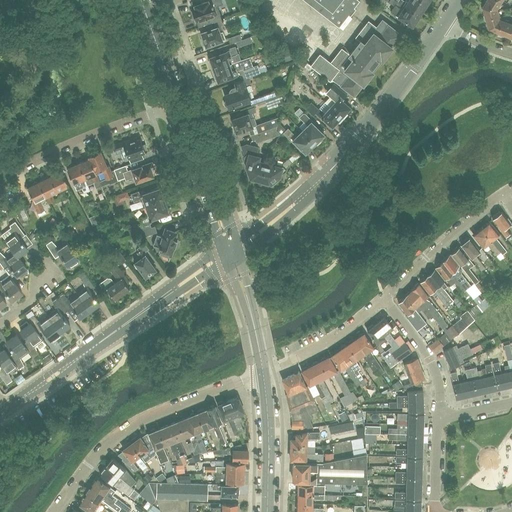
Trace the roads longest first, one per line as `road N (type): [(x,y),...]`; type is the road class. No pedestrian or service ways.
road 1 (unclassified): [(445,22),(358,136),(228,247)]
road 2 (tertiary): [(6,410),(228,247)]
road 3 (residential): [(54,511),(116,437),(261,370)]
road 4 (residential): [(14,172),(176,104)]
road 5 (residential): [(385,297),(503,194)]
road 6 (tertiary): [(228,247),(176,104)]
road 7 (residential): [(261,370),(385,297)]
road 8 (tertiary): [(267,511),(261,370)]
road 9 (residential): [(437,418),(429,358),(385,297)]
road 10 (tertiary): [(261,370),(228,247)]
